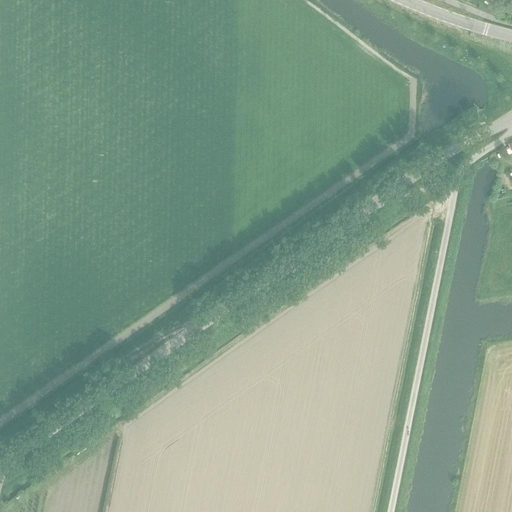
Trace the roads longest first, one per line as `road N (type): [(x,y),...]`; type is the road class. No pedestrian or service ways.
road 1 (unclassified): [(0,469),(381,201)]
road 2 (unclassified): [(391,511),(452,191)]
road 3 (unclassified): [(511,115),(381,201)]
